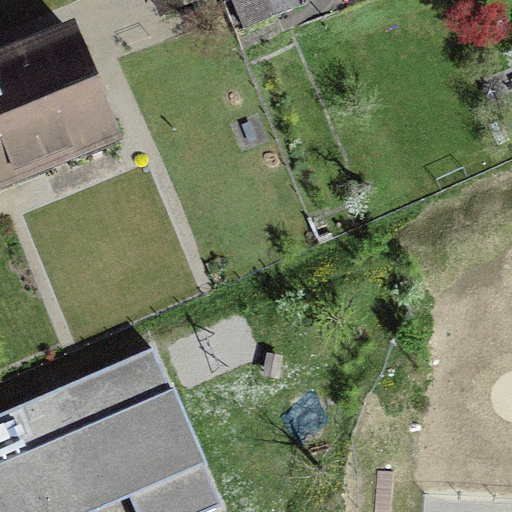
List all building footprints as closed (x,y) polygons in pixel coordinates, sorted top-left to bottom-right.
[(151,0),(158,17),(197,0),(151,0)] [(231,0),(244,31),(301,8),(297,0),(231,0)] [(74,24),(0,54),(0,195),(123,146),(74,24)] [(155,351),(0,417),(0,511),(211,511),(222,507),(155,351)] [(263,378),(279,381),(282,358),(267,355),(263,378)]
